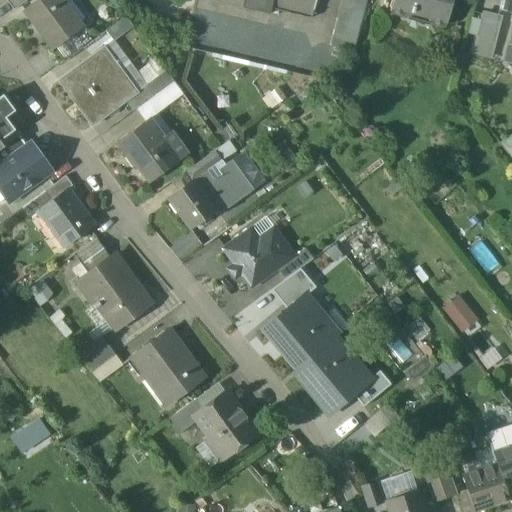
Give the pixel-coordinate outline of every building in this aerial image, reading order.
[(6,0),(14,10),(28,0),(6,0)] [(62,0),(37,0),(24,10),(52,49),(82,27),(62,0)] [(212,0),(270,14),(273,0),(212,0)] [(273,0),(271,10),(311,19),(313,13),(316,0),(273,0)] [(366,0),(341,0),(329,46),(353,52),(366,0)] [(451,0),(392,0),(389,11),(406,15),(412,12),(413,9),(427,13),(427,15),(432,22),(445,25),(451,0)] [(511,0),(502,0),(500,8),(511,11),(511,9),(511,0)] [(499,18),(484,14),(479,36),(480,36),(494,40),(499,18)] [(125,17),(106,31),(113,41),(133,27),(125,17)] [(494,40),(480,36),(475,53),(489,57),(494,40)] [(137,94),(103,48),(58,81),(92,127),(137,94)] [(229,108),(241,97),(215,69),(203,80),(229,108)] [(166,72),(146,86),(154,96),(173,81),(166,72)] [(154,96),(147,101),(157,114),(183,95),(173,81),(154,96)] [(0,111),(0,148),(17,135),(0,111)] [(163,142),(146,119),(116,141),(127,155),(129,153),(150,181),(177,161),(163,142)] [(511,158),(511,131),(499,140),(511,158)] [(188,153),(173,134),(163,142),(177,161),(188,153)] [(17,135),(0,148),(0,165),(26,146),(17,135)] [(0,165),(0,190),(8,202),(50,171),(30,143),(26,146),(0,165)] [(212,153),(183,174),(190,183),(194,180),(195,181),(220,163),(212,153)] [(410,181),(405,175),(396,182),(401,188),(410,181)] [(65,176),(45,191),(52,199),(67,188),(67,189),(72,186),(65,176)] [(195,181),(194,180),(190,183),(168,199),(190,229),(215,211),(195,181)] [(396,182),(387,189),(392,195),(401,188),(396,182)] [(67,189),(67,188),(52,199),(36,210),(64,247),(94,225),(67,189)] [(264,244),(252,228),(223,248),(251,288),(276,270),(295,257),(294,257),(278,234),(264,244)] [(173,243),(181,256),(201,244),(193,231),(173,243)] [(313,257),(325,273),(347,258),(336,242),(313,257)] [(295,257),(276,270),(284,281),(300,269),(313,260),(306,249),(294,257),(295,257)] [(112,254),(74,282),(91,304),(89,305),(91,309),(95,306),(102,316),(100,318),(109,331),(148,303),(112,254)] [(300,269),(284,281),(271,290),(287,310),(306,294),(316,288),(300,269)] [(42,280),(29,290),(37,302),(50,293),(42,280)] [(457,293),(442,306),(462,331),(478,318),(457,293)] [(325,316),(306,294),(287,310),(263,330),(297,371),(337,338),(348,329),(332,310),(325,316)] [(183,350),(168,329),(128,357),(164,405),(201,378),(182,351),(183,350)] [(114,355),(99,335),(76,353),(90,372),(114,355)] [(371,379),(337,338),(297,371),(294,373),(328,414),(353,394),(371,379)] [(486,366),(502,357),(496,347),(481,356),(486,366)] [(114,355),(90,372),(98,381),(121,364),(114,355)] [(406,371),(413,382),(427,372),(420,361),(406,371)] [(380,372),(371,379),(353,394),(363,407),(391,384),(380,372)] [(202,409),(192,417),(196,422),(208,438),(204,440),(219,461),(227,456),(232,456),(240,450),(241,445),(258,433),(251,424),(247,424),(225,393),(202,409)] [(195,399),(166,421),(177,436),(196,422),(192,417),(192,416),(202,409),(195,399)] [(8,435),(21,453),(49,432),(36,415),(8,435)] [(511,446),(493,453),(508,500),(511,498),(511,446)] [(490,447),(473,453),(479,470),(496,464),(490,447)] [(445,462),(422,470),(433,502),(456,494),(445,462)] [(496,464),(479,470),(466,471),(462,476),(474,511),(508,500),(496,464)] [(381,504),(374,483),(363,487),(370,507),(381,504)] [(423,511),(416,491),(386,501),(389,511),(423,511)] [(239,511),(227,497),(218,505),(223,511),(239,511)]
